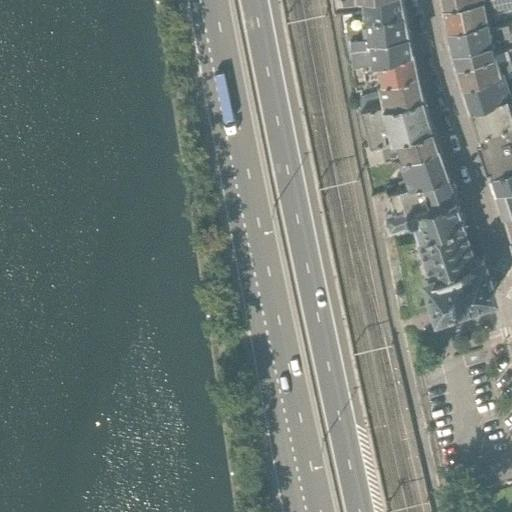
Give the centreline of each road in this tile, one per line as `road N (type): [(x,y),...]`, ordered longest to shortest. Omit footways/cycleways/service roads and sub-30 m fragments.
road 1 (motorway): [(358,511),(251,0)]
road 2 (motorway): [(214,0),(319,511)]
road 3 (residential): [(423,0),(508,286)]
